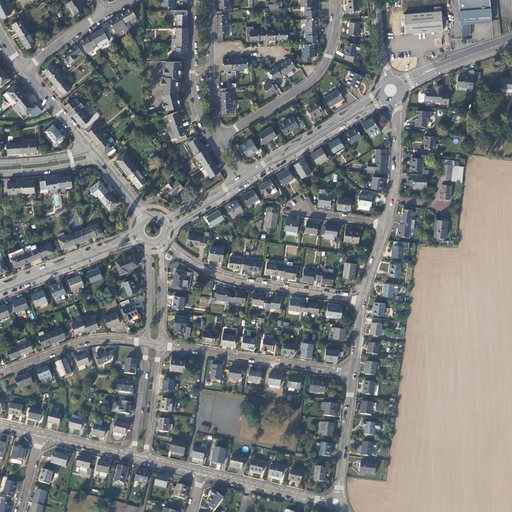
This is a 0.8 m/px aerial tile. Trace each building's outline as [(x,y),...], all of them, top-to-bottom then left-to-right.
[(84,11),(77,0),(76,0),(68,5),(75,16),(84,11)] [(173,0),(162,0),(163,9),(173,9),(173,0)] [(301,0),(301,2),(300,2),(300,10),(312,9),(311,0),(301,0)] [(230,5),(229,5),(228,1),(218,1),(219,14),(228,13),(231,13),(230,5)] [(357,1),(347,2),(348,14),(358,13),(357,1)] [(0,5),(0,18),(2,21),(11,17),(4,3),(0,5)] [(457,14),(458,27),(490,24),(488,3),(463,5),(463,14),(457,14)] [(316,22),(316,9),(312,9),(300,10),(300,14),(304,14),(304,18),(306,18),(306,22),(316,22)] [(431,14),(401,16),(402,37),(439,35),(437,10),(430,10),(431,14)] [(119,18),(124,26),(128,32),(131,30),(128,24),(129,24),(130,26),(132,27),(137,24),(135,20),(136,19),(131,11),(119,18)] [(187,17),(187,13),(179,13),(179,17),(176,17),(176,31),(187,31),(187,23),(186,23),(186,17),(187,17)] [(219,14),(216,14),(217,26),(227,26),(226,21),(228,21),(228,13),(219,14)] [(119,18),(109,24),(116,37),(123,33),(124,34),(128,32),(124,26),(119,18)] [(12,28),(19,40),(28,34),(21,22),(12,28)] [(306,27),(305,27),(305,35),(317,34),(317,31),(316,22),(306,22),(306,27)] [(359,26),(350,25),(348,38),(358,39),(359,26)] [(229,30),(227,30),(227,26),(217,26),(217,45),(222,45),(222,39),(229,38),(229,30)] [(102,31),(91,38),(96,47),(97,49),(98,50),(107,44),(108,43),(107,41),(107,40),(102,31)] [(187,46),(187,31),(176,31),(175,42),(172,42),(172,46),(187,46)] [(270,33),(270,31),(262,32),(262,44),(275,43),(275,33),(270,33)] [(283,33),(283,31),(274,31),(275,33),(275,43),(288,43),(287,39),(291,39),(291,32),(283,33)] [(254,34),(250,34),(250,44),(262,44),(262,32),(254,32),(254,34)] [(19,40),(26,52),(36,47),(28,34),(19,40)] [(305,43),(307,43),(307,47),(315,47),(317,47),(317,34),(305,35),(305,43)] [(91,38),(80,44),(87,56),(94,52),(94,51),(97,49),(96,47),(91,38)] [(360,48),(346,45),(344,57),(345,58),(344,62),(352,65),(353,59),(354,59),(356,52),(360,53),(360,48)] [(187,51),(187,46),(172,46),(171,56),(173,56),(173,60),(185,60),(185,51),(187,51)] [(311,60),(314,59),(314,56),(316,56),(315,47),(307,47),(304,47),(304,52),(302,52),(303,60),(303,64),(311,64),(311,60)] [(75,48),(62,59),(67,66),(68,66),(69,66),(73,63),(73,61),(75,62),(78,58),(77,58),(81,54),(75,48)] [(236,74),(243,74),(243,72),(248,71),(247,61),(235,62),(236,74)] [(295,70),(290,61),(279,67),(285,78),(292,74),(291,72),(295,70)] [(235,62),(223,62),(223,72),(227,72),(227,74),(236,74),(235,62)] [(162,94),(163,94),(163,97),(164,101),(163,102),(165,113),(181,110),(180,106),(181,105),(180,102),(179,102),(177,96),(178,88),(179,89),(180,85),(178,85),(178,81),(180,81),(181,77),(182,77),(182,73),(181,73),(181,65),(165,64),(164,80),(162,80),(162,94)] [(274,83),(277,81),(278,82),(285,78),(279,67),(268,74),(272,81),(274,83)] [(44,75),(53,86),(61,80),(60,79),(63,76),(58,70),(55,73),(52,69),(44,75)] [(9,82),(0,71),(0,70),(0,86),(1,88),(9,82)] [(471,92),(472,83),(473,74),(473,73),(469,73),(468,79),(465,78),(464,80),(457,79),(456,88),(464,89),(464,91),(471,92)] [(364,79),(351,74),(346,87),(357,92),(360,84),(361,84),(364,79)] [(473,74),(472,83),(480,84),(481,75),(473,74)] [(53,86),(63,98),(71,91),(64,83),(65,82),(65,79),(64,77),(61,80),(53,86)] [(511,82),(501,81),(500,91),(511,92),(511,79),(511,80),(511,82)] [(266,85),(267,87),(263,89),(268,98),(279,91),(274,83),(272,81),(266,85)] [(424,92),(424,95),(420,94),(419,102),(439,105),(439,106),(444,107),(444,103),(447,104),(449,95),(442,94),(443,87),(436,87),(436,91),(429,90),(424,92)] [(24,99),(15,88),(3,97),(13,109),(24,99)] [(232,99),(231,90),(220,91),(220,103),(230,103),(230,99),(232,99)] [(338,93),(324,101),(329,110),(343,102),(338,93)] [(34,111),(24,99),(13,109),(18,115),(21,112),(25,117),(34,111)] [(65,109),(72,119),(83,110),(84,109),(80,105),(77,108),(72,103),(65,109)] [(220,103),(221,116),(233,116),(232,109),(233,109),(235,106),(235,103),(230,103),(220,103)] [(323,114),(317,104),(310,109),(309,108),(306,110),(312,121),(323,114)] [(72,119),(82,130),(89,123),(86,119),(89,117),(83,110),(72,119)] [(429,114),(415,113),(414,128),(425,129),(426,120),(428,120),(429,114)] [(181,126),(177,114),(167,118),(169,125),(164,127),(166,131),(181,126)] [(293,120),(279,128),(284,137),(298,129),(293,120)] [(372,120),(362,126),(369,137),(378,131),(372,120)] [(185,138),(181,126),(166,131),(168,137),(169,136),(171,143),(185,138)] [(55,146),(62,140),(53,128),(46,134),(55,146)] [(270,129),(258,137),(260,140),(256,143),(260,149),(276,139),(270,129)] [(87,137),(96,148),(104,141),(107,139),(103,134),(100,137),(95,130),(87,137)] [(356,130),(345,137),(351,146),(361,139),(356,130)] [(202,148),(197,140),(188,146),(192,154),(194,158),(196,157),(206,151),(203,148),(202,148)] [(431,141),(422,140),(421,153),(432,154),(432,149),(431,149),(431,141)] [(96,148),(104,156),(111,150),(104,141),(96,148)] [(339,141),(328,147),(333,155),(344,149),(339,141)] [(251,142),(240,148),(246,159),(257,153),(251,142)] [(21,156),(36,155),(35,145),(20,146),(21,156)] [(7,157),(21,156),(20,146),(7,147),(7,157)] [(213,164),(206,151),(196,157),(204,170),(213,164)] [(321,151),(311,157),(317,167),(327,160),(321,151)] [(116,163),(128,178),(136,171),(124,156),(116,163)] [(386,158),(375,157),(375,161),(372,160),(371,166),(367,166),(367,171),(364,171),(363,175),(374,176),(374,172),(384,173),(386,158)] [(422,161),(409,160),(408,173),(420,174),(422,161)] [(303,162),(294,168),(302,181),(311,175),(303,162)] [(453,164),(440,163),(439,168),(441,168),(439,184),(449,185),(449,184),(461,186),(462,170),(453,169),(453,164)] [(220,175),(213,164),(204,170),(210,180),(220,175)] [(128,178),(139,191),(147,184),(136,171),(128,178)] [(287,171),(276,178),(282,188),(293,181),(287,171)] [(190,177),(196,185),(201,181),(195,174),(190,177)] [(420,178),(409,176),(409,181),(411,181),(411,183),(405,182),(404,188),(410,189),(410,190),(420,191),(420,190),(424,191),(425,182),(419,181),(420,178)] [(70,178),(58,180),(59,191),(72,189),(70,178)] [(383,181),(372,179),(371,191),(382,193),(383,181)] [(58,180),(45,182),(47,192),(59,191),(58,180)] [(270,182),(259,188),(265,198),(266,200),(277,194),(270,182)] [(33,183),(20,184),(21,196),(34,195),(33,183)] [(172,199),(183,190),(176,183),(172,186),(171,184),(165,188),(167,191),(166,192),(172,199)] [(20,184),(7,185),(8,197),(15,196),(16,201),(21,201),(21,196),(20,184)] [(108,194),(99,184),(89,191),(96,199),(97,198),(100,201),(108,194)] [(333,189),(319,188),(317,206),(331,207),(333,189)] [(448,188),(439,188),(438,201),(447,202),(448,188)] [(253,192),(242,199),(248,208),(255,204),(257,206),(260,204),(253,192)] [(113,202),(108,194),(100,201),(109,213),(119,206),(114,201),(113,202)] [(372,199),(359,197),(358,207),(370,209),(372,199)] [(351,202),(338,200),(337,211),(349,213),(351,202)] [(236,202),(225,209),(232,220),(242,213),(236,202)] [(277,211),(267,209),(264,229),(275,231),(277,215),(276,215),(277,211)] [(412,212),(403,210),(402,217),(401,217),(400,224),(414,226),(414,222),(410,221),(412,212)] [(219,213),(206,220),(211,229),(224,221),(219,213)] [(298,223),(286,221),(284,233),(286,233),(285,236),(295,238),(298,223)] [(439,223),(434,222),(433,239),(444,240),(446,222),(440,221),(439,223)] [(318,226),(306,224),(304,234),(316,236),(318,226)] [(399,224),(398,232),(397,231),(396,237),(408,238),(409,231),(413,231),(414,226),(400,224),(399,224)] [(97,226),(85,231),(88,241),(101,236),(97,226)] [(335,245),(338,229),(322,226),(320,237),(324,237),(323,241),(332,242),(331,244),(335,245)] [(345,230),(344,243),(358,245),(360,234),(349,232),(350,230),(345,230)] [(85,231),(71,236),(75,246),(88,241),(85,231)] [(71,236),(58,241),(61,252),(75,246),(71,236)] [(205,240),(188,237),(187,249),(192,250),(193,247),(203,249),(205,240)] [(37,251),(40,260),(53,255),(49,246),(37,251)] [(28,265),(40,260),(37,251),(36,247),(30,249),(30,248),(22,250),(28,265)] [(404,248),(392,247),(391,258),(407,260),(407,254),(403,253),(404,248)] [(224,250),(211,248),(209,262),(222,264),(224,250)] [(14,270),(28,265),(22,250),(8,256),(14,270)] [(138,268),(134,257),(115,264),(120,277),(128,274),(127,272),(138,268)] [(259,264),(249,262),(249,258),(245,258),(244,262),(243,271),(247,272),(247,273),(258,275),(259,264)] [(244,262),(230,260),(228,270),(240,272),(240,271),(243,271),(244,262)] [(286,265),(286,268),(282,267),(280,278),(284,278),(283,280),(295,282),(296,269),(292,269),(293,266),(292,265),(287,264),(286,265)] [(282,267),(267,265),(265,276),(276,278),(276,277),(280,278),(282,267)] [(356,266),(345,265),(342,280),(353,282),(356,266)] [(400,267),(390,266),(388,278),(399,279),(400,267)] [(99,271),(87,275),(91,285),(102,280),(99,271)] [(314,273),(304,272),(302,283),(313,285),(314,281),(317,281),(319,273),(315,272),(314,273)] [(191,275),(175,273),(172,290),(188,293),(191,275)] [(333,276),(322,274),(323,273),(319,273),(317,281),(321,282),(320,286),(332,287),(333,276)] [(80,278),(68,283),(72,292),(84,288),(80,278)] [(137,294),(132,282),(123,286),(128,298),(137,294)] [(397,286),(384,285),(383,297),(392,298),(393,294),(397,294),(397,286)] [(61,286),(50,290),(53,300),(65,296),(61,286)] [(215,295),(211,294),(210,306),(214,306),(214,302),(229,304),(230,294),(227,294),(227,292),(216,291),(215,295)] [(43,292),(31,297),(36,308),(47,304),(43,292)] [(244,306),(245,295),(234,293),(234,295),(230,294),(229,304),(244,306)] [(264,297),(253,296),(252,306),(262,308),(262,311),(266,311),(267,301),(263,300),(264,297)] [(200,308),(209,309),(209,297),(200,297),(200,308)] [(184,300),(174,298),(172,310),(182,312),(184,300)] [(281,300),(271,299),(271,301),(267,301),(266,311),(270,312),(270,310),(279,312),(281,300)] [(28,310),(24,300),(12,305),(13,306),(9,307),(13,315),(16,314),(28,310)] [(301,303),(290,301),(288,312),(299,314),(299,313),(303,314),(304,305),(300,305),(301,303)] [(138,317),(134,306),(130,308),(128,302),(120,305),(127,323),(131,321),(130,319),(138,317)] [(383,304),(373,303),(371,316),(382,317),(383,304)] [(319,306),(308,304),(308,306),(304,305),(303,314),(318,316),(319,306)] [(5,307),(0,309),(0,321),(9,317),(5,307)] [(342,309),(327,307),(325,318),(341,320),(342,309)] [(108,330),(120,326),(116,315),(104,319),(108,330)] [(87,334),(98,330),(94,320),(91,322),(89,318),(82,321),(82,322),(86,332),(87,334)] [(186,320),(175,318),(174,325),(175,325),(174,334),(184,335),(186,320)] [(382,320),(371,319),(370,334),(384,336),(384,331),(381,330),(382,320)] [(75,336),(86,332),(82,322),(73,326),(72,321),(65,324),(67,329),(71,327),(75,336)] [(53,345),(65,340),(62,330),(50,335),(53,345)] [(345,332),(334,330),(333,341),(343,342),(345,332)] [(215,335),(203,334),(202,344),(214,346),(215,335)] [(42,349),(53,345),(50,335),(38,340),(42,349)] [(235,338),(223,336),(221,347),(233,349),(235,338)] [(272,339),(264,338),(263,342),(262,342),(260,353),(266,354),(267,351),(272,352),(273,343),(272,343),(272,339)] [(255,341),(243,339),(241,350),(253,352),(255,341)] [(21,357),(33,353),(29,343),(27,344),(25,340),(16,344),(17,348),(21,357)] [(313,344),(303,343),(300,359),(311,360),(313,344)] [(294,346),(282,344),(280,356),(288,357),(293,358),(294,346)] [(379,345),(368,344),(367,354),(377,355),(379,345)] [(10,362),(21,357),(17,348),(6,352),(10,362)] [(338,353),(325,351),(324,362),(337,364),(338,353)] [(108,363),(111,362),(111,359),(110,355),(105,357),(105,356),(100,358),(99,356),(94,358),(98,368),(108,364),(108,363)] [(85,356),(74,361),(78,370),(80,373),(85,371),(84,368),(89,366),(85,356)] [(66,361),(55,365),(61,379),(71,375),(66,361)] [(125,361),(124,375),(134,377),(136,362),(125,361)] [(185,365),(170,363),(169,374),(184,376),(185,365)] [(376,364),(366,363),(364,375),(374,376),(375,372),(378,372),(378,368),(375,368),(376,364)] [(222,369),(211,368),(209,381),(220,383),(222,369)] [(47,369),(36,373),(39,383),(51,378),(47,369)] [(242,373),(229,371),(228,381),(240,383),(242,373)] [(261,375),(249,374),(247,384),(260,386),(261,375)] [(28,376),(14,381),(18,392),(32,387),(28,376)] [(281,378),(269,377),(267,387),(279,389),(281,378)] [(301,381),(289,380),(287,390),(299,392),(301,381)] [(174,382),(163,381),(162,394),(173,395),(174,382)] [(118,382),(116,393),(132,395),(133,384),(118,382)] [(374,384),(363,382),(361,395),(373,396),(374,384)] [(326,385),(311,383),(309,393),(310,393),(309,395),(319,397),(320,394),(324,395),(326,385)] [(120,399),(119,404),(121,404),(121,410),(118,410),(118,415),(129,416),(130,405),(126,405),(126,399),(120,399)] [(172,402),(161,401),(160,414),(171,415),(171,414),(175,414),(176,406),(172,406),(172,402)] [(371,404),(362,403),(360,414),(370,415),(371,404)] [(336,407),(321,405),(320,413),(324,413),(323,418),(334,419),(336,407)] [(10,406),(7,416),(20,419),(22,409),(10,406)] [(30,410),(27,421),(39,424),(42,414),(30,410)] [(49,415),(47,424),(59,427),(61,418),(49,415)] [(71,421),(68,431),(80,434),(83,424),(71,421)] [(169,422),(159,421),(157,433),(168,435),(169,422)] [(380,425),(361,422),(360,428),(364,428),(363,435),(373,437),(374,432),(378,433),(380,425)] [(94,424),(91,438),(103,440),(106,430),(101,429),(102,425),(94,424)] [(127,427),(115,424),(112,434),(113,434),(113,437),(120,439),(121,436),(124,437),(127,427)] [(333,427),(319,425),(317,437),(330,439),(331,434),(332,434),(333,427)] [(186,446),(171,442),(169,454),(183,457),(186,446)] [(377,445),(362,443),(361,455),(375,457),(377,445)] [(320,446),(315,445),(315,451),(316,453),(319,454),(318,458),(329,459),(331,447),(320,445),(320,446)] [(25,450),(14,448),(11,461),(10,465),(16,466),(17,463),(22,464),(25,450)] [(205,452),(193,449),(191,459),(202,462),(205,452)] [(225,452),(215,450),(211,465),(222,467),(225,452)] [(53,454),(50,465),(65,470),(68,458),(53,454)] [(244,461),(232,458),(229,469),(241,472),(244,461)] [(91,462),(78,459),(76,468),(80,469),(79,473),(86,475),(87,471),(88,472),(91,462)] [(369,460),(360,459),(358,473),(373,475),(375,464),(368,463),(369,460)] [(110,466),(98,463),(95,473),(99,474),(98,478),(106,480),(106,476),(107,476),(110,466)] [(263,466),(251,463),(249,474),(261,476),(263,466)] [(283,470),(271,467),(268,478),(280,481),(283,470)] [(127,470),(117,468),(114,483),(124,485),(127,470)] [(325,470),(315,469),(313,483),(324,484),(325,470)] [(42,472),(38,484),(49,487),(52,475),(42,472)] [(149,475),(137,472),(133,488),(138,489),(139,484),(146,486),(149,475)] [(302,475),(290,472),(287,483),(300,486),(302,475)] [(168,480),(156,477),(153,488),(166,491),(168,480)] [(13,500),(17,486),(6,483),(2,497),(0,496),(0,500),(9,503),(10,499),(13,500)] [(184,502),(188,489),(177,486),(173,499),(184,502)] [(36,492),(32,506),(42,508),(46,494),(36,492)] [(223,500),(212,492),(209,497),(210,498),(205,505),(214,511),(223,500)] [(0,511),(9,511),(11,507),(8,506),(9,503),(0,500),(0,504),(1,504),(0,506),(0,511)]
